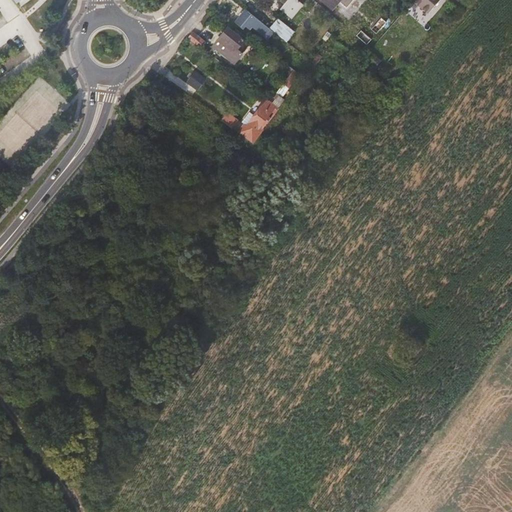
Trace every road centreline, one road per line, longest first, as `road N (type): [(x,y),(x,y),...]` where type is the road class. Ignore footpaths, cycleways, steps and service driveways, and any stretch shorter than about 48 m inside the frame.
road 1 (secondary): [(47,190),(90,146),(128,69)]
road 2 (secondary): [(84,63),(91,111),(47,190)]
road 3 (track): [(0,399),(78,511)]
